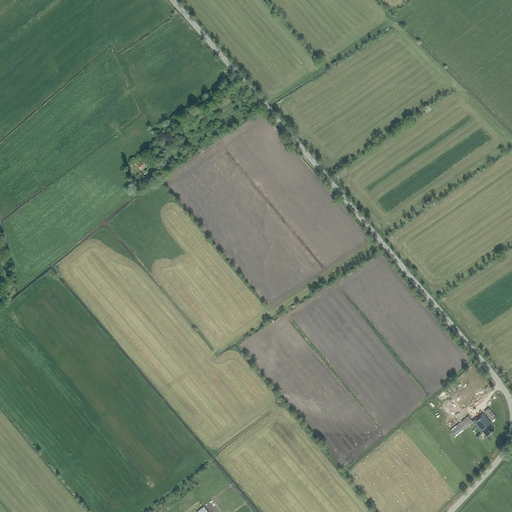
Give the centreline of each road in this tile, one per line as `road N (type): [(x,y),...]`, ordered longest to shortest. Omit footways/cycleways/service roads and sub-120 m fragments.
road 1 (tertiary): [(511,418),(495,377),(172,0)]
road 2 (track): [(238,76),(167,125),(164,143),(143,157)]
